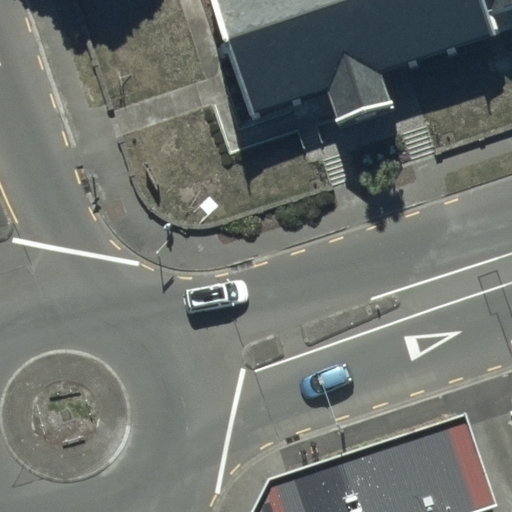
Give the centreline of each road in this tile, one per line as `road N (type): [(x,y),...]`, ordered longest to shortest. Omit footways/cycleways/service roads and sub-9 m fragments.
road 1 (tertiary): [(511,272),(176,384)]
road 2 (tertiary): [(29,299),(105,305),(161,351),(176,384)]
road 3 (tertiary): [(176,384),(174,459),(136,511)]
